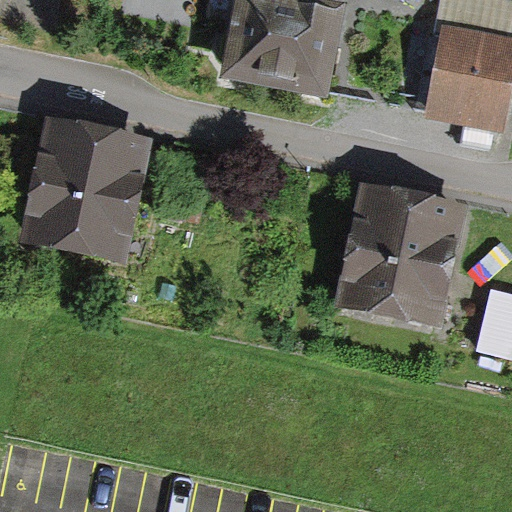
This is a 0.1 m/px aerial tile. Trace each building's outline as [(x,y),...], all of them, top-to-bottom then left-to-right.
[(308,0),(237,0),(222,77),(326,99),(345,7),(308,0)] [(511,2),(499,0),(440,0),(419,110),(427,111),(425,119),(506,135),(511,103),(511,2)] [(44,121),(21,243),(125,263),(148,140),(44,121)] [(363,187),(337,310),(437,332),(463,209),(363,187)] [(477,349),(511,357),(511,293),(492,289),(477,349)]
